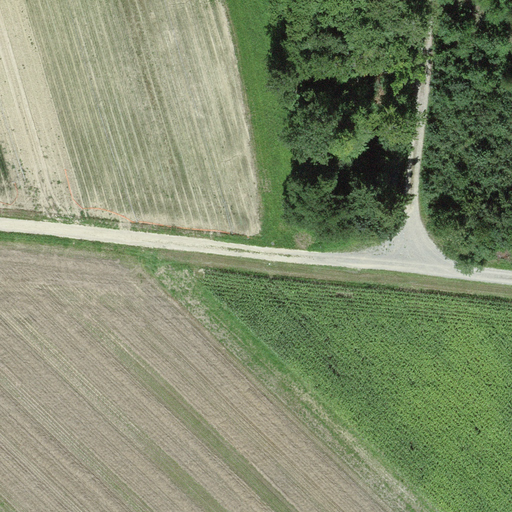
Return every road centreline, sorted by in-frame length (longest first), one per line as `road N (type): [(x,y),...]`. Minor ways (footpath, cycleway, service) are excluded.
road 1 (track): [(511,279),(0,218)]
road 2 (track): [(476,276),(434,249),(414,207),(423,0)]
